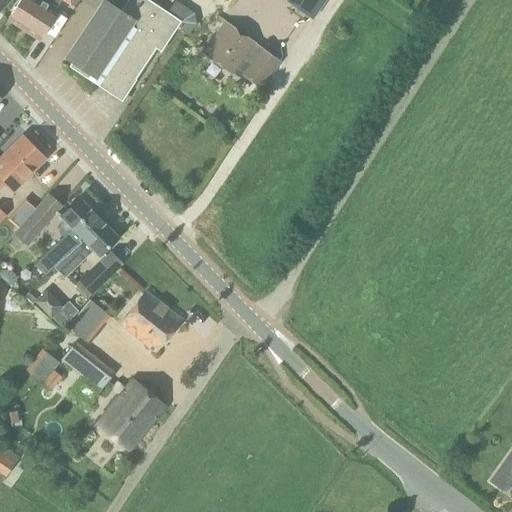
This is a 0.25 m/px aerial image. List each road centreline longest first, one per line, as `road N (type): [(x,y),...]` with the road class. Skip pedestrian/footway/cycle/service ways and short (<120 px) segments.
road 1 (unknown): [(261,330),(470,0)]
road 2 (tertiary): [(244,314),(0,61)]
road 3 (tertiary): [(463,511),(370,439),(244,314)]
road 4 (unknown): [(172,239),(334,0)]
road 5 (unclassified): [(111,511),(244,314)]
